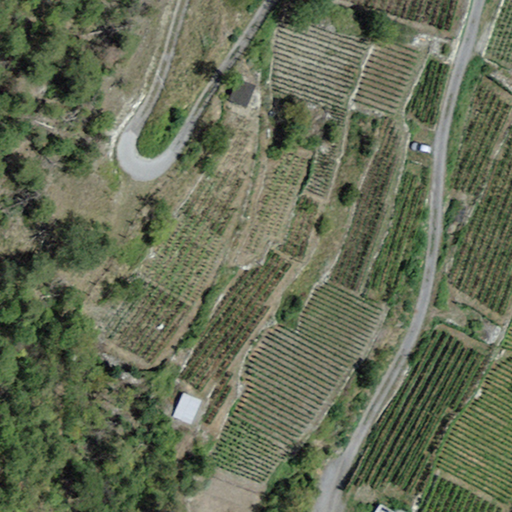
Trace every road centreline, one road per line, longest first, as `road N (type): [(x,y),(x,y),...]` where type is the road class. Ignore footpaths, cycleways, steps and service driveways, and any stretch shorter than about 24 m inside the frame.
road 1 (track): [(347,511),(425,317),(463,72),(486,0)]
road 2 (track): [(278,0),(167,170),(138,168),(133,142),(194,0)]
